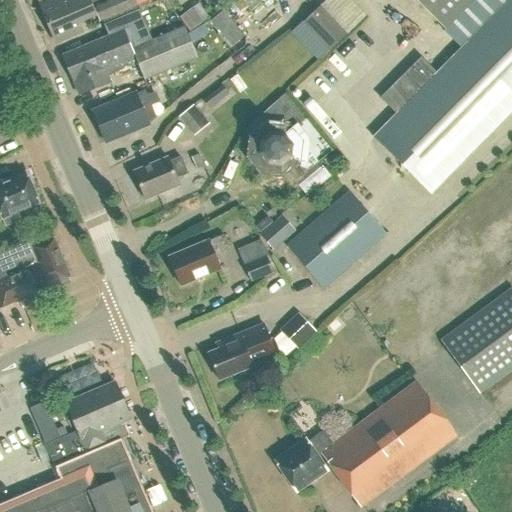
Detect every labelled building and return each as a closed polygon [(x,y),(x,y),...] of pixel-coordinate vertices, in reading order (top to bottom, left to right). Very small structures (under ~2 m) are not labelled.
[(106,25),(138,11),(136,6),(149,0),(105,0),(90,6),(87,0),(54,0),(41,6),(56,42),(80,32),(76,23),(99,13),(102,21),(104,20),(106,25)] [(511,0),(415,0),(463,47),(374,136),(432,194),(511,114),(511,0)] [(347,34),(320,6),(301,24),(328,52),(347,34)] [(224,10),(211,21),(218,30),(231,19),(224,10)] [(151,41),(138,11),(106,25),(110,36),(63,56),(79,95),(110,82),(107,75),(123,68),(122,67),(137,61),(145,79),(196,58),(184,27),(180,29),(176,18),(157,26),(161,37),(151,41)] [(330,151),(283,96),(250,125),(262,138),(251,148),(274,173),(285,163),(299,178),(330,151)] [(145,137),(129,102),(114,109),(114,108),(96,116),(100,124),(94,127),(106,154),(145,137)] [(210,123),(195,106),(179,119),(194,137),(210,123)] [(339,157),(347,151),(322,120),(313,128),(328,146),(329,145),(339,157)] [(187,173),(181,158),(170,162),(168,158),(133,173),(145,199),(179,185),(176,178),(187,173)] [(127,162),(110,167),(115,184),(132,179),(127,162)] [(330,177),(318,163),(296,183),(308,196),(330,177)] [(37,202),(25,176),(3,185),(2,181),(0,181),(0,217),(0,218),(1,218),(5,226),(19,220),(15,212),(37,202)] [(386,235),(348,192),(288,245),(326,288),(386,235)] [(228,246),(223,236),(209,242),(209,241),(169,258),(181,286),(220,269),(213,252),(228,246)] [(0,308),(70,279),(52,240),(31,248),(29,242),(0,254),(0,308)] [(273,274),(266,256),(244,264),(250,282),(273,274)] [(511,370),(511,289),(511,288),(440,340),(480,394),(511,370)] [(314,330),(301,316),(276,337),(289,351),(314,330)] [(276,353),(263,324),(226,339),(229,345),(208,353),(219,380),(253,366),(250,360),(260,356),(262,359),(276,353)] [(45,445),(54,465),(86,452),(87,454),(121,439),(121,440),(129,436),(124,424),(126,423),(126,420),(130,419),(115,384),(66,404),(68,408),(56,413),(60,421),(71,416),(78,431),(67,436),(64,428),(55,432),(58,440),(45,445)] [(453,436),(415,385),(332,447),(323,434),(308,445),(305,440),(276,462),(297,490),(325,470),(316,458),(323,452),(361,503),(453,436)] [(61,480),(0,505),(0,511),(152,511),(121,440),(121,439),(87,454),(55,468),(61,480)]
